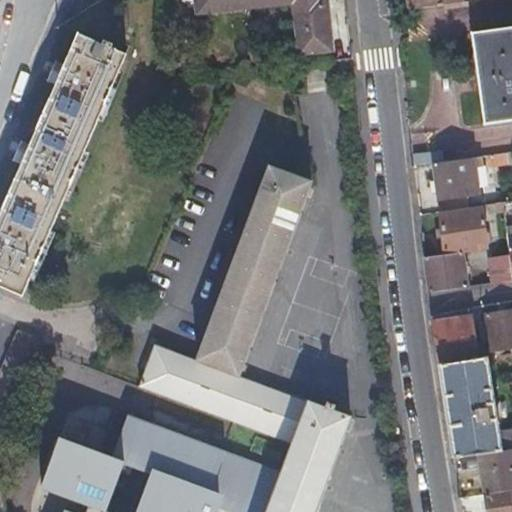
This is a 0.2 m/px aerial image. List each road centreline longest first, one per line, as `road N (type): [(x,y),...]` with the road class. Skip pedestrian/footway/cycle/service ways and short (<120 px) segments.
road 1 (residential): [(398,305),(369,0)]
road 2 (residential): [(441,511),(398,305)]
